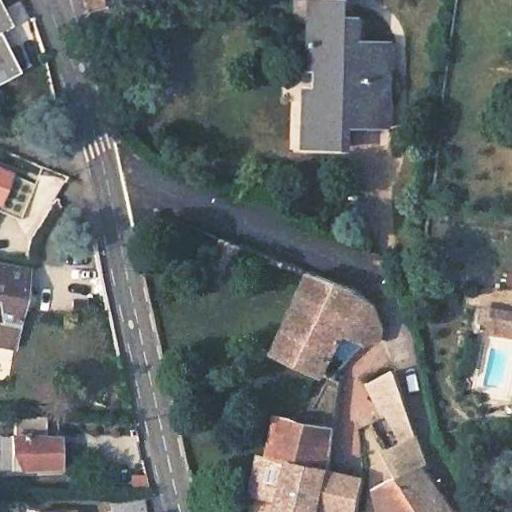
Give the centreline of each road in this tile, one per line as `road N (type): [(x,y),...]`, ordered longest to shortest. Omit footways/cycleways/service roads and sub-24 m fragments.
road 1 (residential): [(474,511),(442,467),(386,301),(358,281),(103,175)]
road 2 (tertiary): [(179,511),(103,175)]
road 3 (tertiary): [(103,175),(83,95),(44,0)]
